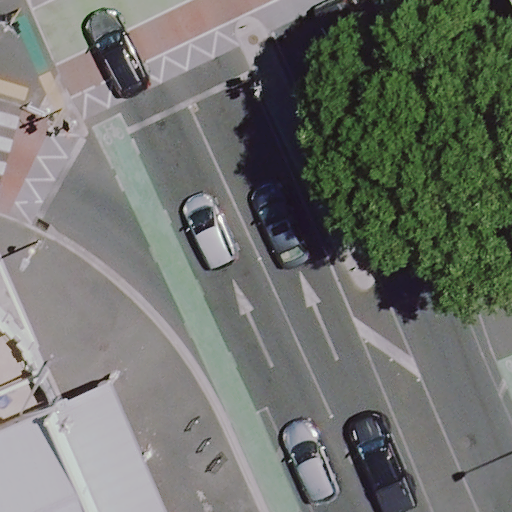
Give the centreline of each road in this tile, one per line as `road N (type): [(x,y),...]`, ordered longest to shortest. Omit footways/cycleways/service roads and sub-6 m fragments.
road 1 (secondary): [(302,0),(401,231),(415,458)]
road 2 (secondary): [(295,323),(133,0)]
road 3 (secondary): [(295,323),(134,217),(0,152)]
road 4 (secondary): [(415,458),(295,323)]
